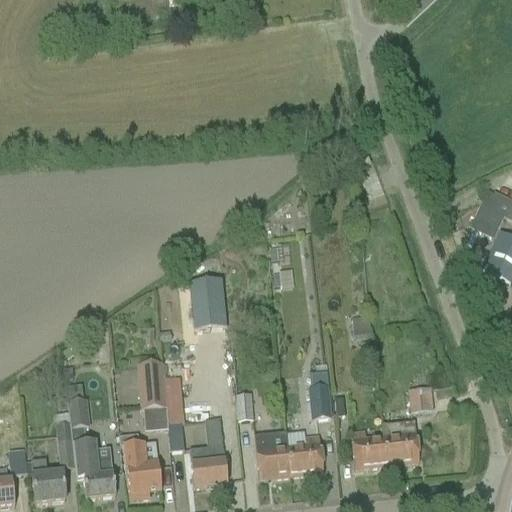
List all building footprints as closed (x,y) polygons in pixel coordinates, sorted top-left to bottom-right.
[(115,0),(118,19),(114,20),(115,27),(169,19),(167,4),(197,0),(115,0)] [(511,209),(486,197),(469,233),(492,244),(502,223),(511,227),(511,209)] [(481,276),(508,288),(511,280),(511,243),(499,238),(481,276)] [(351,323),(353,344),(370,342),(368,321),(351,323)] [(169,345),(169,336),(158,337),(158,346),(169,345)] [(136,370),(139,416),(165,414),(164,399),(162,384),(161,368),(136,370)] [(179,382),(162,384),(164,399),(180,397),(179,382)] [(326,392),(306,394),(309,426),(329,424),(326,392)] [(406,396),(409,418),(432,416),(429,393),(406,396)] [(236,423),(236,427),(252,426),(249,399),(235,401),(236,423)] [(67,408),(70,434),(88,432),(85,406),(67,408)] [(211,411),(203,412),(204,423),(212,422),(211,411)] [(212,426),(203,427),(206,454),(205,454),(209,492),(226,490),(223,468),(219,436),(214,437),(212,426)] [(380,430),(382,442),(385,472),(417,469),(413,427),(380,430)] [(73,473),(70,447),(68,429),(54,431),(59,475),(73,473)] [(166,430),(168,457),(182,456),(180,429),(166,430)] [(385,472),(382,442),(364,444),(363,437),(349,438),(353,476),(385,472)] [(289,483),(286,454),(285,438),(252,441),(257,486),(289,483)] [(119,452),(122,452),(124,473),(125,473),(128,500),(129,500),(130,506),(148,504),(147,498),(160,497),(156,469),(143,471),(141,449),(138,450),(136,440),(118,442),(119,452)] [(304,452),(286,454),(289,483),(321,479),(317,442),(303,443),(304,452)] [(95,466),(94,455),(93,445),(70,447),(73,473),(75,485),(82,484),(84,505),(114,502),(111,480),(110,464),(95,466)] [(209,492),(205,454),(188,456),(192,493),(209,492)] [(7,457),(9,482),(25,481),(23,455),(7,457)] [(30,482),(33,510),(63,507),(60,479),(45,480),(43,466),(29,467),(30,482)] [(12,511),(10,486),(0,487),(0,511),(12,511)]
